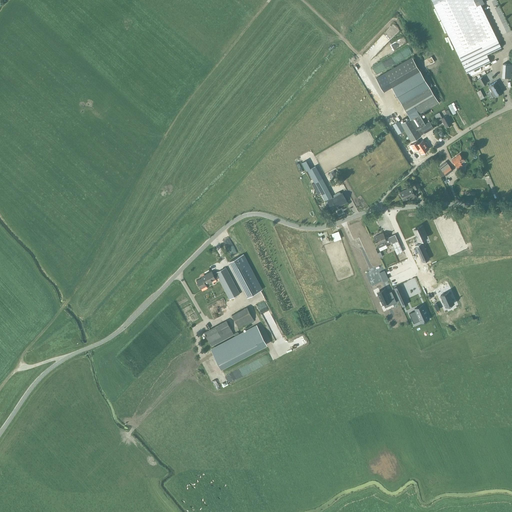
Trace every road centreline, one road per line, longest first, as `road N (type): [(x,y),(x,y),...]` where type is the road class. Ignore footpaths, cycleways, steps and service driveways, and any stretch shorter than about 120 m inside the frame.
road 1 (unclassified): [(0,433),(35,382),(121,330),(237,218),(261,214),(318,228),(373,211)]
road 2 (track): [(268,0),(168,124),(108,230)]
road 3 (unclassified): [(373,211),(431,155),(511,107)]
road 4 (track): [(21,368),(20,357),(108,230)]
road 5 (unclassified): [(373,211),(511,205)]
